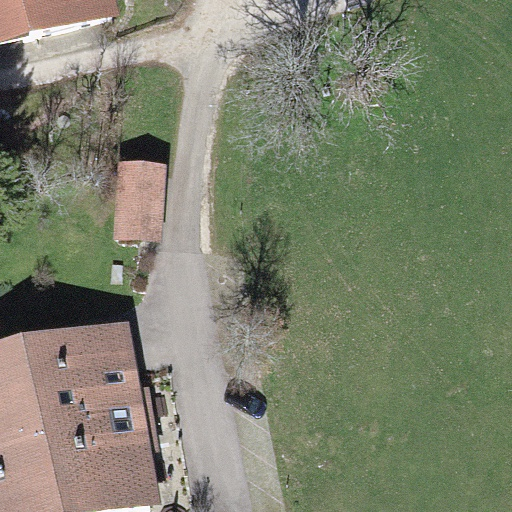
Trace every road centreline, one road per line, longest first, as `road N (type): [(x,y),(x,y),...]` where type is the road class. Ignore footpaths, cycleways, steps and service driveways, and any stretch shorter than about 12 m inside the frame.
road 1 (track): [(230,506),(183,246),(200,0)]
road 2 (track): [(0,89),(202,48)]
road 3 (track): [(351,0),(202,48)]
